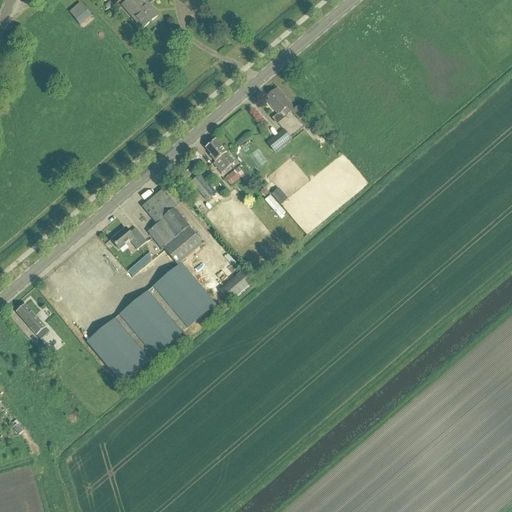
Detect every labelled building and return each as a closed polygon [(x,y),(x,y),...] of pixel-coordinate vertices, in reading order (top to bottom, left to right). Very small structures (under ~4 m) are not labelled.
[(130,0),(123,7),(142,30),(157,17),(148,6),(154,0),(155,1),(155,0),(130,0)] [(81,4),(70,14),(81,27),(92,18),(81,4)] [(267,103),(278,116),(283,112),(291,105),(278,89),(267,98),(269,101),(267,103)] [(291,105),(283,112),(286,117),(291,113),(299,122),(307,116),(299,106),(295,110),(291,105)] [(289,132),(272,144),(276,149),(293,137),(289,132)] [(211,156),(210,157),(215,163),(219,160),(227,170),(234,164),(226,154),(215,141),(205,150),(211,156)] [(225,178),(232,186),(246,174),(239,167),(225,178)] [(191,183),(207,202),(212,198),(204,189),(207,187),(198,177),(191,183)] [(278,190),(272,196),(280,206),(287,200),(278,190)] [(87,343),(121,385),(215,307),(181,265),(180,266),(179,265),(203,246),(189,229),(190,228),(176,211),(177,210),(163,192),(143,209),(158,226),(148,234),(162,251),(163,250),(177,267),(178,266),(179,268),(87,343)] [(130,243),(137,252),(147,244),(138,233),(132,238),(125,229),(111,241),(119,251),(130,243)] [(94,265),(84,272),(88,278),(98,271),(94,265)] [(135,266),(127,272),(132,277),(140,271),(135,266)] [(243,275),(219,295),(229,307),(253,287),(243,275)] [(26,306),(17,314),(30,329),(41,341),(49,334),(39,321),(26,306)] [(52,354),(44,345),(38,350),(46,359),(52,354)] [(13,429),(19,436),(23,433),(17,426),(13,429)]
